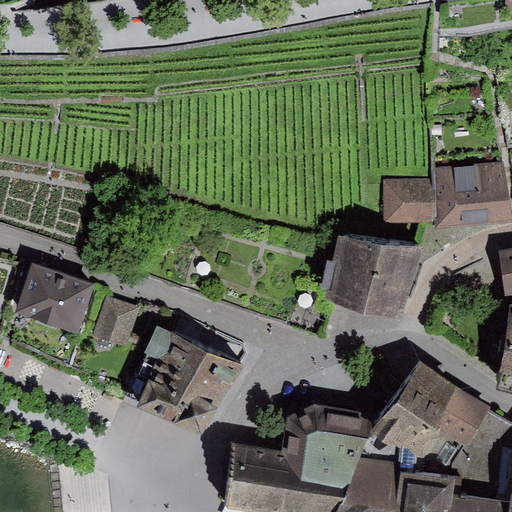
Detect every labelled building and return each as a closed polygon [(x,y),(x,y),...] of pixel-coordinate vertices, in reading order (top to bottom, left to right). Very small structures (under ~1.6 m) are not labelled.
[(505,160),(438,164),(441,222),(509,217),(508,200),(505,160)] [(431,181),(386,182),(387,218),(432,217),(431,181)] [(419,241),(345,232),(332,288),(306,281),(290,324),(324,336),(336,290),(398,308),(419,241)] [(511,248),(502,250),(508,290),(511,289),(511,248)] [(94,277),(34,258),(33,261),(18,308),(77,327),(94,277)] [(137,308),(109,298),(98,328),(126,338),(137,308)] [(511,305),(511,306),(507,335),(490,333),(487,360),(502,369),(501,380),(511,382),(511,305)] [(183,327),(164,318),(138,372),(137,371),(127,391),(149,402),(172,412),(203,427),(219,393),(220,390),(221,388),(238,353),(220,344),(201,336),(183,327)] [(420,361),(379,415),(423,447),(455,387),(420,361)] [(455,387),(423,447),(421,469),(461,474),(470,433),(489,407),(455,387)] [(316,401),(289,413),(282,451),(354,462),(366,430),(379,415),(316,401)] [(511,420),(489,407),(470,433),(461,474),(459,490),(511,497),(511,495),(511,420)] [(366,430),(354,462),(402,470),(403,467),(421,469),(423,447),(379,415),(366,430)] [(233,443),(224,502),(308,511),(332,511),(354,462),(282,451),(233,443)] [(354,462),(332,511),(508,511),(511,497),(459,490),(461,474),(421,469),(403,467),(402,470),(354,462)]
